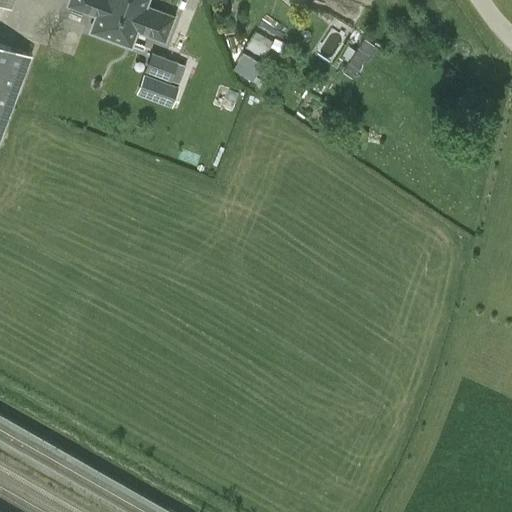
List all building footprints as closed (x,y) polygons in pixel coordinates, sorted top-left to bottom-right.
[(110,36),(123,0),(70,0),(69,3),(97,13),(91,29),(110,36)] [(123,0),(110,36),(130,44),(136,28),(164,38),(172,16),(144,5),(146,0),(123,0)] [(0,133),(30,54),(0,42),(0,133)] [(234,68),(254,77),(262,60),(243,50),(234,68)] [(180,83),(186,64),(152,51),(145,70),(180,83)] [(138,93),(170,105),(177,87),(144,75),(138,93)]
